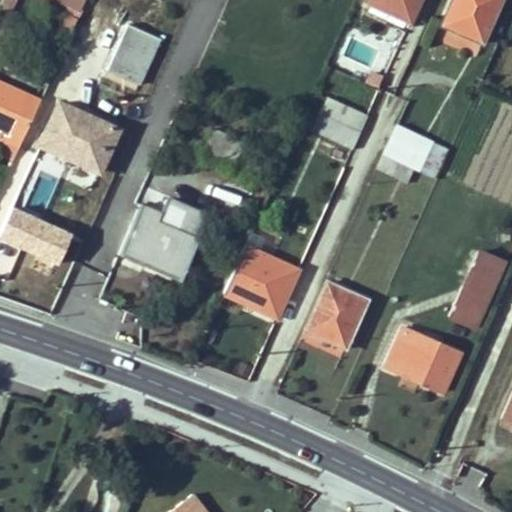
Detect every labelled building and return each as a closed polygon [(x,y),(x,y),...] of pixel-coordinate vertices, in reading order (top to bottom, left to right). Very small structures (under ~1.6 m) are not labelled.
[(84,0),(50,0),(78,13),(84,0)] [(409,22),(412,14),(382,0),(370,0),(369,3),(409,22)] [(382,0),(412,14),(418,0),(382,0)] [(500,0),(451,0),(440,25),(481,43),(500,0)] [(67,36),(77,16),(65,10),(56,31),(67,36)] [(136,83),(157,38),(125,23),(104,68),(136,83)] [(38,101),(0,83),(0,133),(5,136),(2,141),(17,148),(38,101)] [(474,182),(499,121),(482,114),(489,97),(476,92),(444,170),(474,182)] [(320,115),(313,130),(352,148),(367,116),(327,98),(320,115)] [(58,101),(38,145),(96,172),(116,129),(58,101)] [(432,140),(397,124),(376,169),(406,183),(413,167),(418,169),(432,140)] [(214,130),(201,157),(253,180),(262,162),(238,150),(241,144),(214,130)] [(161,213),(142,205),(121,255),(182,281),(209,217),(166,199),(161,213)] [(250,307),(275,318),(298,269),(245,244),(224,289),(252,302),(250,307)] [(366,299),(325,281),(303,329),(344,348),(366,299)] [(489,299),(461,287),(449,316),(476,328),(489,299)] [(224,289),(222,294),(250,307),(252,302),(224,289)] [(460,352),(405,327),(387,367),(443,392),(460,352)] [(203,511),(192,497),(171,511),(203,511)]
